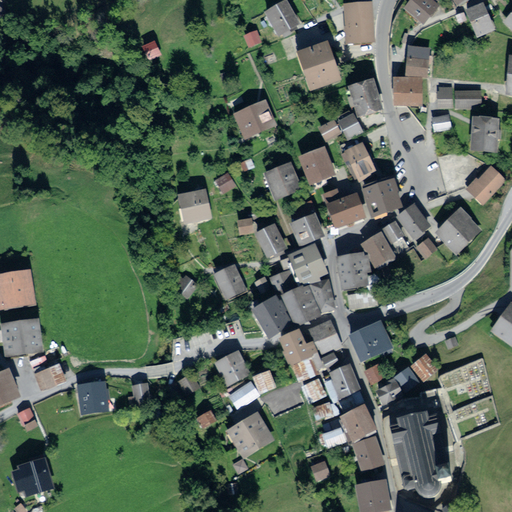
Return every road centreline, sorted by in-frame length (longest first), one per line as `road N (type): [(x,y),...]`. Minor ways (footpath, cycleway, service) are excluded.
road 1 (residential): [(335,314),(162,371),(85,375),(0,416)]
road 2 (tertiary): [(341,310),(332,244),(411,210),(421,186),(394,119),(386,51)]
road 3 (residential): [(423,511),(396,500),(342,325)]
road 4 (tertiary): [(355,320),(465,279),(511,211)]
